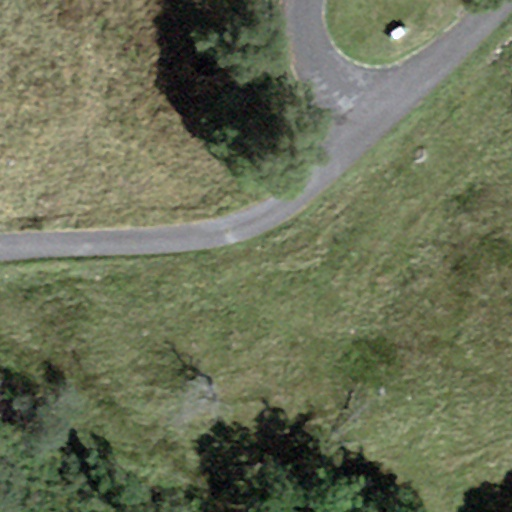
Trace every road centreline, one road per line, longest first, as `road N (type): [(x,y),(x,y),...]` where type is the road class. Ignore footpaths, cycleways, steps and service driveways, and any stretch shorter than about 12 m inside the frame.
road 1 (unclassified): [(378,100),(349,151),(317,185),(243,228),(202,239),(0,250)]
road 2 (unclassified): [(506,0),(409,91),(378,100)]
road 3 (unclassified): [(378,100),(327,73),(312,48),(307,0)]
